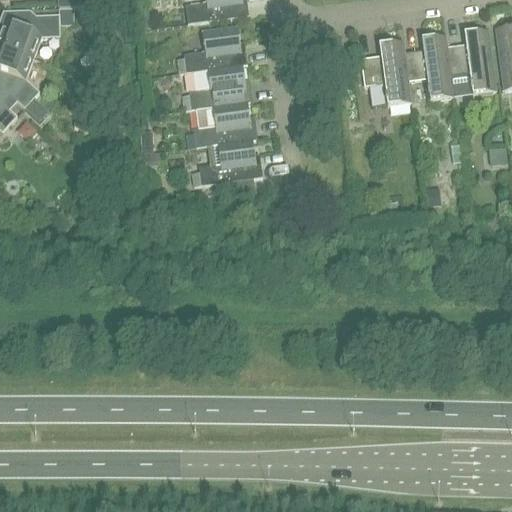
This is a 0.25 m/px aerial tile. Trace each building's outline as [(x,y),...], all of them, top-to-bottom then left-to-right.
[(76,0),(77,8),(90,8),(89,0),(76,0)] [(187,28),(248,20),(247,6),(242,7),(240,0),(205,0),(206,6),(185,9),(187,28)] [(0,37),(0,49),(33,62),(41,42),(60,41),(59,29),(73,28),(73,12),(58,13),(58,19),(28,20),(22,34),(4,27),(0,37)] [(511,93),(511,30),(495,33),(503,94),(511,93)] [(242,70),(247,69),(245,55),(240,56),(237,31),(202,36),(205,56),(184,58),(184,62),(186,76),(186,77),(194,76),(207,74),(242,69),(242,70)] [(465,49),(446,51),(450,79),(469,77),(472,98),(496,95),(487,34),(464,37),(465,49)] [(423,54),(404,57),(408,85),(427,82),(429,104),(453,101),(450,79),(446,51),(445,40),(421,43),(423,54)] [(387,110),(410,107),(408,85),(404,57),(402,45),(379,48),(380,60),(360,63),(364,91),(369,90),(371,110),(387,108),(387,110)] [(33,62),(0,49),(0,75),(6,78),(1,91),(24,112),(39,96),(25,83),(33,62)] [(247,107),(252,106),(250,92),(245,93),(242,70),(242,69),(207,74),(194,76),(196,95),(188,96),(189,100),(183,101),(185,115),(196,114),(212,112),(212,111),(247,106),(247,107)] [(0,134),(2,136),(16,120),(0,104),(0,134)] [(207,150),(217,149),(217,148),(252,144),(257,144),(255,130),(250,131),(247,107),(247,106),(212,111),(212,112),(196,114),(198,133),(194,133),(194,138),(196,152),(207,150)] [(201,189),(262,181),(260,167),(255,168),(252,144),(217,148),(217,149),(207,150),(209,169),(199,171),(199,175),(199,177),(201,189)]
